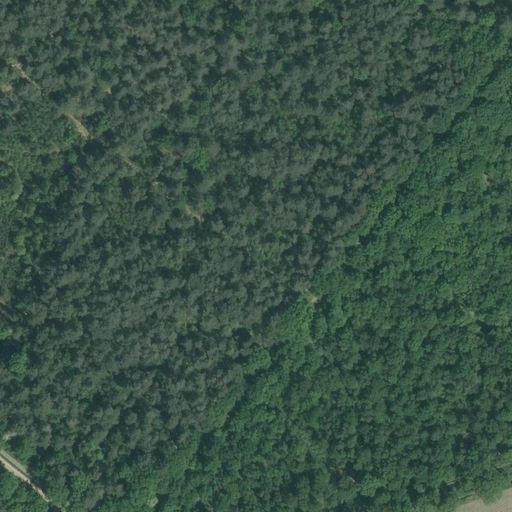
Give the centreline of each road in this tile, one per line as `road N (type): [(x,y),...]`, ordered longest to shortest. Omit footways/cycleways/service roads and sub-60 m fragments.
road 1 (track): [(138,511),(496,61)]
road 2 (track): [(347,511),(511,453)]
